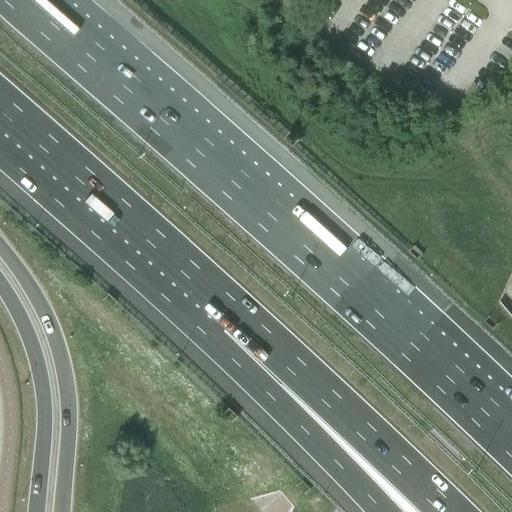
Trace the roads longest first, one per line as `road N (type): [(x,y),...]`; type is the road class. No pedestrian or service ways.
road 1 (motorway): [(511,439),(29,0)]
road 2 (motorway): [(209,297),(450,511)]
road 3 (motorway): [(0,112),(209,297)]
road 4 (motorway): [(209,297),(387,511)]
road 5 (tertiary): [(60,511),(67,406),(56,348),(0,256)]
road 6 (tertiary): [(0,291),(33,356),(43,408),(35,511)]
road 7 (tertiary): [(368,511),(511,392)]
